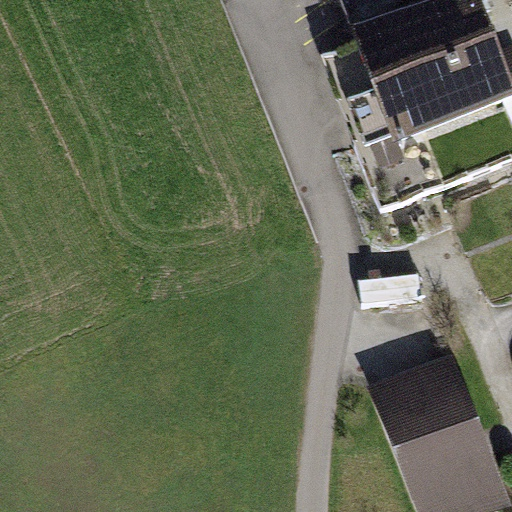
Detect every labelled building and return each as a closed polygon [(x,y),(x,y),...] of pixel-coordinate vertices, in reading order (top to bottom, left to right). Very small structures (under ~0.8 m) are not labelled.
[(498,68),(477,15),(436,31),(432,19),(356,48),(389,131),(354,145),(381,212),(511,160),(511,102),(505,84),(498,68)] [(389,131),(356,48),(322,63),(354,145),(389,131)] [(511,62),(498,68),(505,84),(511,81),(511,62)] [(421,301),(419,278),(359,285),(362,308),(421,301)] [(449,372),(379,400),(422,511),(476,511),(501,503),(449,372)]
